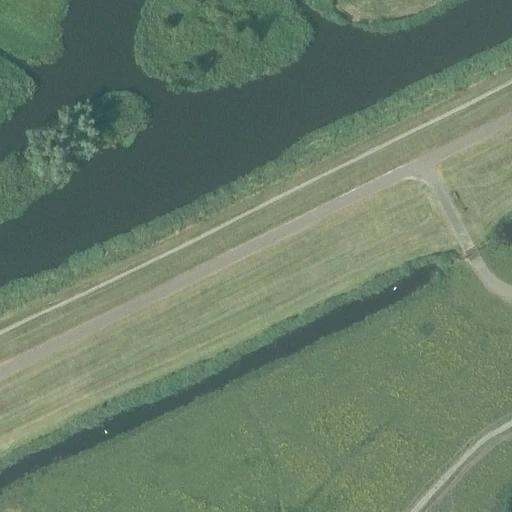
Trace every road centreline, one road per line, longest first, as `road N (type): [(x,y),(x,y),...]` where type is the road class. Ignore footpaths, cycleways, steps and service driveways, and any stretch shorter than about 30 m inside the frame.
road 1 (unknown): [(511,84),(0,337)]
road 2 (track): [(511,288),(472,253),(423,162)]
